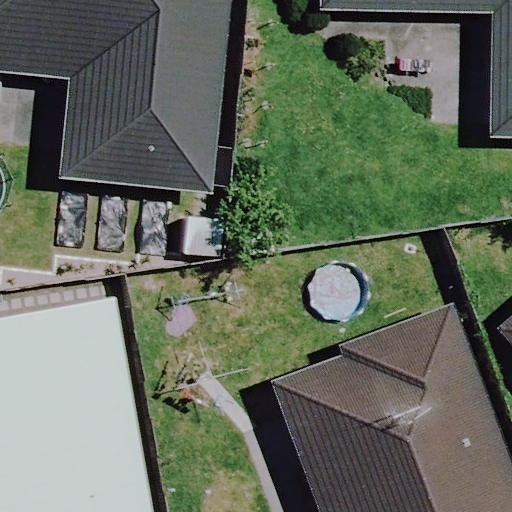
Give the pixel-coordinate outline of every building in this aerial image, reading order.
[(215,0),(0,0),(0,79),(62,85),(53,185),(197,199),(215,0)] [(511,145),(511,0),(307,0),(307,22),(489,26),(486,144),(511,145)] [(138,511),(105,296),(0,312),(0,511),(138,511)] [(511,307),(484,338),(511,363),(511,307)] [(505,511),(448,328),(271,385),(311,511),(505,511)]
